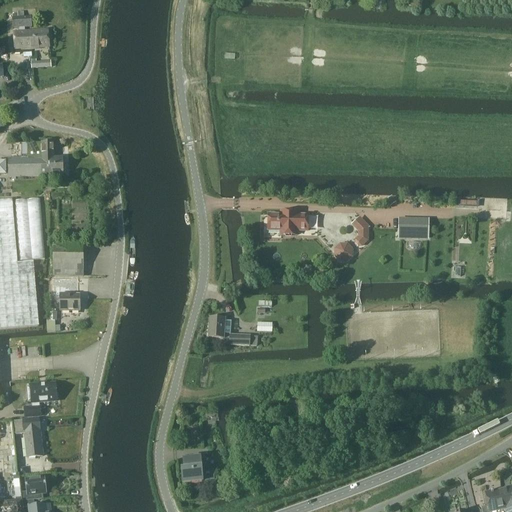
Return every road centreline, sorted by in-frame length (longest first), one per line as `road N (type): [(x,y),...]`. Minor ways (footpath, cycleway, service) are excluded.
road 1 (unclassified): [(86,511),(83,449),(123,246),(118,195),(99,143),(38,123),(32,109),(86,77),(97,0)]
road 2 (unclassified): [(172,511),(161,440),(204,280),(178,75),(184,0)]
road 3 (tertiary): [(290,511),(511,420)]
road 4 (residential): [(368,511),(511,442)]
